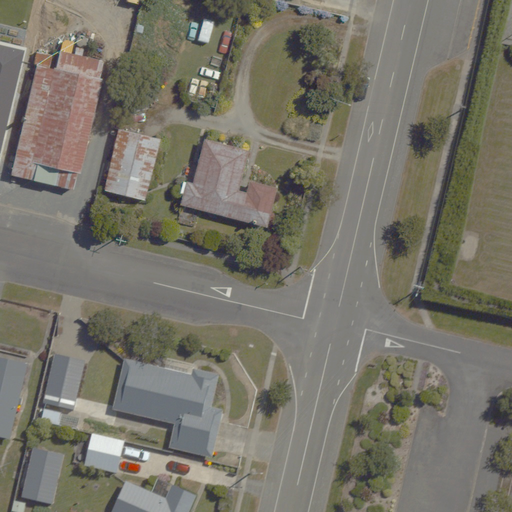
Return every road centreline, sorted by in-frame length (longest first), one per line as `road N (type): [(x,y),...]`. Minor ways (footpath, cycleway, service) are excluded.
road 1 (residential): [(0,247),(334,324)]
road 2 (residential): [(334,324),(410,0)]
road 3 (residential): [(291,511),(334,324)]
